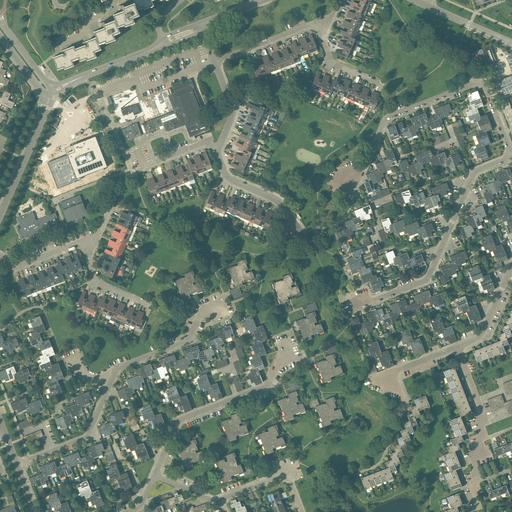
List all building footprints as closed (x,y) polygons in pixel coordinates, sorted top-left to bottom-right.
[(154,0),(133,0),(134,3),(137,10),(143,8),(144,9),(154,6),(152,1),(154,0)] [(374,3),(371,2),(366,0),(358,0),(360,0),(359,0),(360,0),(359,3),(372,8),(374,3)] [(372,8),(359,3),(358,5),(358,4),(353,2),(351,5),(367,11),(370,13),(372,8)] [(139,16),(137,10),(134,3),(124,7),(123,4),(120,5),(121,7),(119,8),(121,12),(113,15),(115,20),(118,27),(124,25),(125,27),(135,23),(133,18),(139,16)] [(365,16),(367,11),(351,5),(350,7),(355,10),(356,9),(357,9),(355,12),(365,16)] [(365,16),(355,12),(354,14),(354,13),(348,11),(347,14),(363,21),(365,22),(367,17),(365,16)] [(353,19),(351,21),(361,25),(363,21),(347,14),(346,17),(351,19),(352,18),(353,19)] [(120,33),(118,27),(115,20),(105,24),(104,22),(101,23),(102,25),(100,26),(102,29),(94,32),(96,38),(98,41),(99,45),(105,42),(106,44),(116,40),(114,35),(120,33)] [(343,23),(359,30),(361,25),(351,21),(350,24),(349,23),(350,23),(344,20),(343,23)] [(348,28),(347,31),(357,35),(359,30),(343,23),(342,26),(347,28),(348,28)] [(343,34),(355,39),(357,35),(347,31),(346,33),(345,33),(346,32),(340,30),(339,33),(343,34)] [(312,42),(309,43),(312,52),(317,50),(311,34),(308,36),(310,41),(311,41),(312,42)] [(348,39),(347,42),(356,46),(358,41),(355,39),(343,34),(341,37),(347,39),(348,39)] [(304,37),(302,38),(308,54),(312,52),(309,43),(306,44),(306,43),(304,37)] [(101,50),(99,45),(98,41),(96,38),(86,42),(86,43),(84,44),(85,45),(75,49),(79,59),(80,62),(86,59),(87,61),(97,57),(95,53),(101,50)] [(302,45),(299,46),(303,56),(308,54),(302,38),(299,39),(301,45),(302,45)] [(304,59),(303,56),(299,46),(297,47),(296,46),(297,46),(295,41),(292,42),(293,46),(298,58),(300,61),(304,59)] [(356,46),(347,42),(345,44),(345,43),(340,41),(338,44),(354,51),(356,52),(358,47),(356,46)] [(344,48),(342,51),(352,55),(354,51),(338,44),(337,46),(342,49),(343,48),(344,48)] [(483,69),(485,68),(498,63),(491,45),(476,51),(483,69)] [(72,61),(79,59),(75,49),(74,46),(64,50),(64,52),(62,52),(63,54),(53,58),(57,70),(64,68),(65,70),(74,66),(72,61)] [(294,53),(291,54),(295,63),(300,62),(300,61),(298,58),(293,46),(291,47),(293,52),(294,52),(294,53)] [(287,48),(284,49),(290,65),(295,63),(291,54),(289,55),(288,54),(289,54),(287,48)] [(284,57),(282,58),(285,67),(290,65),(284,49),(281,50),(283,56),(284,56),(284,57)] [(334,53),(350,60),(352,55),(342,51),(341,54),(341,53),(341,52),(336,50),(334,53)] [(277,52),(274,53),(281,69),(285,67),(282,58),(279,59),(279,58),(280,57),(277,52)] [(275,60),(272,61),(276,71),(281,69),(274,53),(271,54),(274,60),(274,59),(275,60)] [(277,73),(276,71),(272,61),(270,62),(269,61),(270,61),(268,55),(265,57),(271,73),(272,75),(277,73)] [(271,73),(265,57),(262,58),(264,63),(265,63),(265,64),(263,65),(266,74),(271,73)] [(258,59),(255,60),(261,76),(266,74),(263,65),(260,66),(259,65),(260,65),(258,59)] [(253,69),(257,78),(261,76),(255,60),(252,61),(255,67),(255,66),(256,67),(253,69)] [(0,82),(7,86),(10,80),(4,77),(6,71),(1,68),(0,69),(0,82)] [(318,71),(311,87),(316,89),(320,80),(318,78),(318,77),(319,78),(321,72),(318,71)] [(323,81),(320,80),(316,89),(321,91),(328,75),(325,74),(322,79),(323,80),(323,81)] [(325,93),(329,84),(327,83),(327,82),(328,82),(330,77),(328,75),(321,91),(325,93)] [(332,91),(332,92),(337,94),(341,84),(338,83),(339,82),(339,83),(342,77),(338,76),(337,79),(332,91)] [(332,91),(337,79),(334,78),(332,84),(332,85),(329,84),(325,93),(324,95),(329,98),(332,92),(332,91)] [(343,85),(341,84),(337,94),(341,96),(348,80),(345,79),(343,84),(344,84),(343,85)] [(348,80),(341,96),(346,98),(350,88),(348,87),(348,86),(349,87),(351,81),(348,80)] [(210,130),(207,121),(191,81),(173,88),(183,115),(181,115),(185,125),(186,128),(190,138),(192,137),(194,136),(210,130)] [(352,89),(350,88),(346,98),(351,100),(357,84),(354,83),(352,88),(353,89),(352,89)] [(357,84),(351,100),(355,102),(359,92),(357,91),(357,90),(358,91),(360,85),(357,84)] [(362,94),(359,92),(355,102),(360,104),(367,88),(364,87),(361,92),(362,93),(362,94)] [(369,90),(367,88),(360,104),(359,107),(363,109),(364,106),(368,97),(366,95),(367,95),(369,90)] [(0,103),(0,104),(9,108),(12,109),(15,103),(8,100),(11,94),(5,91),(1,100),(0,99),(0,103)] [(368,97),(364,106),(369,108),(376,92),(373,91),(371,97),(372,97),(371,98),(368,97)] [(468,98),(470,102),(482,98),(481,95),(479,96),(477,91),(470,94),(471,97),(468,98)] [(376,92),(369,108),(374,110),(378,101),(375,99),(376,99),(378,94),(376,92)] [(482,100),(482,98),(470,102),(471,107),(476,105),(477,108),(483,106),(481,101),(482,100)] [(137,104),(120,109),(122,117),(117,118),(119,123),(131,120),(129,113),(132,112),(133,115),(140,113),(137,104)] [(443,104),(440,105),(445,117),(450,115),(448,112),(451,111),(448,104),(443,106),(443,104)] [(253,105),(252,108),(268,115),(270,116),(273,111),(260,106),(259,109),(258,108),(258,107),(253,105)] [(441,119),(445,117),(440,105),(438,106),(439,107),(433,109),(435,114),(439,113),(441,119)] [(466,112),(468,117),(480,112),(479,109),(477,110),(477,108),(476,105),(471,107),(468,108),(469,111),(466,112)] [(266,120),(268,115),(252,108),(251,111),(256,113),(256,112),(257,113),(256,115),(266,120)] [(481,114),(480,112),(468,117),(469,121),(473,120),(474,123),(477,122),(481,120),(480,117),(479,115),(481,114)] [(419,113),(417,114),(422,126),(426,125),(424,119),(427,117),(425,113),(420,115),(419,113)] [(436,116),(432,117),(436,128),(440,126),(439,123),(442,122),(441,119),(439,113),(435,114),(436,116)] [(264,124),(266,120),(256,115),(255,118),(254,117),(249,114),(248,117),(264,124)] [(417,128),(422,126),(417,114),(415,115),(415,117),(410,119),(412,123),(415,122),(417,128)] [(477,122),(479,126),(491,121),(490,119),(488,119),(486,114),(480,117),(481,120),(477,122)] [(176,117),(172,119),(176,129),(180,127),(176,117)] [(261,129),(264,124),(248,117),(247,120),(252,122),(253,122),(252,125),(261,129)] [(431,130),(436,128),(432,117),(427,119),(427,117),(424,119),(426,125),(427,128),(430,127),(431,130)] [(172,119),(167,121),(171,131),(176,129),(172,119)] [(157,120),(143,125),(147,135),(161,130),(160,127),(157,120)] [(166,132),(171,131),(167,121),(162,123),(164,125),(166,132)] [(492,124),(491,121),(479,126),(480,130),(485,128),(486,132),(492,129),(490,124),(492,124)] [(396,123),(393,124),(398,136),(402,134),(400,128),(403,127),(402,122),(396,124),(396,123)] [(412,125),(408,127),(412,137),(417,136),(416,132),(419,131),(417,128),(415,122),(412,123),(412,125)] [(138,137),(136,135),(140,133),(136,123),(133,125),(127,127),(127,128),(121,130),(126,142),(129,140),(130,142),(132,140),(132,139),(138,137)] [(245,124),(244,127),(259,133),(260,134),(261,133),(262,130),(262,129),(261,129),(252,125),(251,127),(250,127),(250,126),(245,124)] [(398,136),(393,124),(391,124),(392,126),(386,128),(391,141),(399,138),(398,136)] [(257,138),(259,133),(244,127),(243,129),(248,132),(248,131),(249,131),(248,134),(257,138)] [(408,139),(412,137),(408,127),(404,128),(403,127),(400,128),(402,134),(403,137),(407,136),(408,139)] [(475,135),(477,140),(489,135),(488,133),(487,133),(486,132),(485,128),(480,130),(477,131),(478,134),(475,135)] [(241,133),(240,136),(255,143),(257,138),(248,134),(247,137),(246,136),(246,135),(241,133)] [(490,138),(489,135),(477,140),(478,144),(483,143),(484,146),(490,143),(488,138),(490,138)] [(259,144),(255,143),(240,136),(238,139),(244,141),(244,140),(245,141),(244,144),(257,149),(259,144)] [(76,154),(49,164),(59,190),(79,183),(78,180),(108,169),(97,138),(82,144),(73,147),(76,154)] [(235,146),(239,147),(255,154),(257,149),(244,144),(243,146),(242,145),(237,142),(235,146)] [(473,150),(475,154),(487,150),(486,147),(485,148),(484,146),(483,143),(478,144),(475,145),(477,149),(473,150)] [(244,152),(243,155),(253,159),(255,154),(239,147),(238,150),(243,152),(244,152)] [(384,153),(387,160),(390,158),(393,166),(397,164),(396,161),(391,149),(389,150),(389,151),(384,153)] [(426,164),(431,162),(429,158),(432,156),(430,150),(425,152),(424,151),(422,151),(426,164)] [(488,152),(487,150),(475,154),(477,159),(480,158),(481,161),(489,158),(487,153),(488,152)] [(422,165),(426,164),(422,151),(419,152),(420,154),(415,156),(417,162),(421,161),(422,165)] [(206,159),(203,160),(207,170),(212,168),(206,152),(203,153),(205,159),(206,159)] [(440,165),(445,164),(443,159),(446,158),(444,152),(439,154),(438,152),(436,153),(440,165)] [(436,167),(440,165),(436,153),(433,154),(434,156),(432,156),(429,158),(431,162),(432,165),(435,164),(436,167)] [(452,154),(450,155),(455,167),(459,165),(458,162),(461,161),(458,153),(453,156),(452,154)] [(250,164),(253,159),(243,155),(242,157),(241,157),(241,156),(236,154),(235,157),(250,164)] [(202,172),(207,170),(203,160),(201,161),(200,161),(201,160),(199,155),(196,156),(202,172)] [(450,169),(455,167),(450,155),(448,156),(448,157),(446,158),(443,159),(445,164),(446,167),(449,166),(450,169)] [(197,174),(202,172),(196,156),(193,157),(196,163),(196,162),(197,163),(194,164),(197,174)] [(248,168),(250,164),(235,157),(234,159),(239,162),(239,161),(240,161),(239,164),(248,168)] [(384,159),(382,160),(386,172),(391,170),(390,167),(393,166),(390,158),(387,160),(385,160),(384,159)] [(193,176),(197,174),(194,164),(191,165),(191,164),(192,164),(189,159),(186,160),(188,164),(193,176)] [(403,173),(407,171),(405,167),(409,165),(406,159),(401,161),(400,160),(398,161),(403,173)] [(382,174),(386,172),(382,160),(379,161),(380,162),(375,164),(377,171),(381,169),(382,174)] [(415,161),(412,162),(417,174),(421,173),(420,170),(423,168),(422,165),(421,161),(417,162),(415,163),(415,161)] [(413,176),(417,174),(412,162),(410,163),(411,165),(409,165),(405,167),(407,171),(408,174),(411,173),(413,176)] [(246,173),(248,168),(239,164),(238,167),(237,166),(237,165),(232,163),(231,166),(246,173)] [(193,176),(188,164),(185,165),(187,170),(188,170),(188,171),(186,172),(189,181),(194,179),(193,176)] [(178,167),(185,183),(186,186),(190,184),(189,181),(186,172),(183,173),(183,172),(183,171),(181,166),(178,167)] [(180,185),(185,183),(178,167),(176,168),(178,174),(178,173),(179,174),(176,176),(180,185)] [(504,169),(502,169),(507,182),(511,180),(509,176),(511,174),(511,172),(510,168),(505,170),(504,169)] [(375,170),(372,171),(377,183),(382,181),(381,178),(384,177),(382,174),(381,169),(377,171),(375,171),(375,170)] [(507,182),(502,169),(500,170),(500,172),(495,174),(498,180),(501,179),(503,184),(507,182)] [(175,187),(180,185),(176,176),(173,177),(173,176),(174,175),(172,170),(169,171),(175,187)] [(170,189),(175,187),(169,171),(166,172),(168,177),(169,177),(169,178),(167,179),(170,189)] [(373,184),(377,183),(372,171),(370,172),(371,173),(366,175),(368,182),(371,180),(373,184)] [(165,190),(170,189),(167,179),(164,180),(163,179),(164,179),(162,173),(159,174),(165,190)] [(161,192),(165,190),(159,174),(156,176),(158,181),(159,181),(160,182),(157,183),(161,192)] [(156,194),(161,192),(157,183),(154,184),(154,183),(155,183),(153,177),(150,178),(156,194)] [(151,196),(156,194),(150,178),(147,179),(149,185),(150,185),(150,186),(147,187),(151,196)] [(495,179),(493,180),(497,193),(502,191),(501,188),(504,187),(503,184),(501,179),(498,180),(496,181),(495,179)] [(374,188),(373,184),(371,180),(368,182),(366,182),(366,181),(363,182),(368,194),(372,192),(371,189),(374,188)] [(497,193),(493,180),(490,181),(491,183),(486,185),(488,191),(492,190),(493,194),(497,193)] [(440,183),(438,184),(443,196),(448,194),(446,191),(449,190),(446,182),(441,185),(440,183)] [(439,198),(443,196),(438,184),(436,185),(436,186),(431,188),(434,195),(437,193),(439,198)] [(205,206),(210,208),(214,199),(211,198),(212,197),(213,197),(215,192),(210,190),(205,199),(208,200),(205,206)] [(403,191),(401,192),(405,204),(410,202),(408,198),(411,196),(409,190),(403,192),(403,191)] [(494,198),(493,194),(492,190),(488,191),(486,192),(486,190),(483,191),(486,198),(481,199),(483,204),(488,203),(488,204),(493,202),(491,199),(494,198)] [(401,205),(405,204),(401,192),(398,192),(399,194),(394,196),(396,203),(400,202),(401,205)] [(417,192),(415,193),(419,205),(424,204),(422,199),(425,198),(423,192),(417,194),(417,192)] [(415,207),(419,205),(415,193),(412,194),(413,196),(411,196),(408,198),(410,202),(411,205),(414,204),(415,207)] [(431,194),(429,195),(434,207),(438,205),(437,202),(440,201),(439,198),(437,193),(434,195),(432,195),(431,194)] [(210,208),(214,210),(221,195),(219,194),(216,199),(217,199),(217,200),(214,199),(210,208)] [(80,195),(75,197),(60,203),(62,210),(67,222),(68,226),(83,220),(81,217),(86,215),(87,215),(83,202),(83,203),(80,195)] [(224,196),(221,195),(214,210),(219,212),(223,203),(221,202),(221,201),(222,201),(224,196)] [(232,195),(231,199),(225,211),(230,213),(234,204),(232,203),(232,202),(233,202),(235,197),(232,195)] [(429,209),(434,207),(429,195),(427,196),(427,197),(425,198),(422,199),(424,204),(425,207),(428,206),(429,209)] [(224,214),(225,211),(231,199),(228,198),(225,203),(226,203),(226,204),(223,203),(219,212),(224,214)] [(230,213),(235,215),(242,199),(239,198),(237,204),(238,204),(237,205),(234,204),(230,213)] [(245,201),(242,199),(235,215),(240,217),(244,208),(241,207),(241,206),(242,206),(245,201)] [(240,217),(244,219),(251,204),(248,202),(246,208),(247,208),(246,209),(244,208),(240,217)] [(475,208),(477,214),(481,213),(483,217),(487,215),(486,212),(484,208),(482,203),(480,204),(480,205),(478,206),(478,207),(475,208)] [(254,205),(251,204),(244,219),(249,221),(253,212),(250,211),(251,210),(254,205)] [(497,216),(509,211),(508,209),(507,209),(505,204),(504,204),(502,205),(497,207),(499,210),(495,211),(497,216)] [(363,206),(361,207),(366,219),(370,217),(369,214),(372,213),(369,205),(364,207),(363,206)] [(253,212),(249,221),(253,223),(260,208),(257,206),(255,212),(256,212),(255,213),(253,212)] [(360,216),(361,220),(366,219),(361,207),(358,208),(359,209),(354,211),(356,218),(360,216)] [(263,209),(260,208),(253,223),(258,225),(262,216),(260,215),(260,214),(261,214),(263,209)] [(122,212),(121,214),(137,221),(139,216),(138,216),(139,213),(131,210),(130,213),(129,212),(128,215),(127,215),(127,214),(122,212)] [(258,225),(263,228),(270,212),(267,211),(265,216),(265,217),(262,216),(258,225)] [(503,222),(506,221),(511,219),(509,216),(509,214),(510,213),(509,211),(497,216),(499,220),(502,219),(503,222)] [(33,212),(17,218),(22,228),(19,229),(23,239),(57,225),(53,214),(36,220),(33,212)] [(270,212),(263,228),(268,230),(272,221),(269,219),(270,218),(270,219),(273,213),(270,212)] [(475,214),(473,214),(477,226),(482,225),(481,222),(484,220),(483,217),(481,213),(477,214),(476,215),(475,214)] [(125,222),(134,226),(137,221),(121,214),(120,217),(125,220),(125,219),(126,219),(125,222)] [(472,224),(473,228),(477,226),(473,214),(470,215),(471,217),(466,219),(468,225),(472,224)] [(354,217),(352,218),(356,230),(361,228),(360,225),(363,224),(361,220),(360,216),(356,218),(354,218),(354,217)] [(352,231),(356,230),(352,218),(349,219),(350,220),(344,222),(347,228),(351,227),(352,231)] [(382,218),(380,219),(384,230),(385,232),(389,231),(387,225),(391,224),(388,218),(383,220),(382,218)] [(397,220),(394,221),(399,233),(403,232),(401,227),(405,226),(402,220),(397,222),(397,220)] [(118,221),(117,224),(132,231),(134,226),(125,222),(124,225),(123,224),(118,221)] [(394,235),(399,233),(394,221),(392,222),(393,223),(391,224),(387,225),(389,231),(390,233),(393,232),(394,235)] [(411,222),(409,223),(413,235),(418,233),(416,229),(419,228),(417,221),(411,223),(411,222)] [(409,237),(413,235),(409,223),(406,224),(407,225),(405,226),(401,227),(403,232),(404,235),(408,234),(409,237)] [(425,224),(423,225),(427,237),(432,235),(431,232),(434,231),(431,223),(426,225),(425,224)] [(121,229),(121,228),(122,229),(121,231),(133,237),(135,232),(132,231),(117,224),(115,227),(121,229)] [(475,231),(473,228),(472,224),(468,225),(466,226),(466,225),(464,225),(468,237),(473,236),(471,233),(475,231)] [(423,238),(427,237),(423,225),(420,226),(421,227),(419,228),(416,229),(418,233),(419,237),(422,235),(423,238)] [(464,239),(468,237),(464,225),(461,226),(462,228),(456,230),(460,240),(463,238),(464,239)] [(344,228),(342,229),(347,241),(351,239),(350,236),(353,235),(352,231),(351,227),(347,228),(345,229),(344,228)] [(342,242),(347,241),(342,229),(340,229),(340,231),(335,233),(338,241),(341,239),(342,242)] [(113,233),(128,240),(131,241),(133,237),(121,231),(119,235),(119,234),(113,231),(113,233)] [(117,241),(126,245),(128,240),(113,233),(111,236),(117,238),(118,238),(117,241)] [(482,242),(484,246),(496,241),(495,239),(494,240),(491,235),(484,238),(485,241),(482,242)] [(110,240),(108,242),(124,249),(126,245),(117,241),(115,243),(115,242),(110,240)] [(497,244),(496,241),(484,246),(485,251),(488,249),(490,253),(493,251),(497,249),(496,246),(495,244),(497,244)] [(114,247),(112,250),(122,254),(124,249),(108,242),(107,245),(113,248),(113,247),(114,247)] [(493,251),(494,255),(507,251),(506,248),(504,249),(502,244),(496,246),(497,249),(493,251)] [(108,254),(120,259),(122,254),(112,250),(111,252),(111,251),(106,249),(104,252),(108,254)] [(352,255),(352,257),(354,260),(358,259),(361,257),(360,254),(363,253),(361,249),(349,253),(350,256),(352,255)] [(387,251),(385,252),(389,264),(393,263),(392,258),(395,257),(392,251),(387,253),(387,251)] [(459,251),(457,252),(461,264),(466,263),(464,259),(467,258),(465,251),(459,253),(459,251)] [(496,267),(502,265),(501,262),(508,259),(506,254),(507,253),(507,251),(494,255),(496,260),(499,259),(501,262),(495,264),(496,267)] [(385,266),(389,264),(385,252),(382,253),(383,255),(377,257),(380,264),(384,263),(385,266)] [(455,262),(457,266),(461,264),(457,252),(454,253),(455,255),(449,257),(452,263),(455,262)] [(401,253),(399,254),(403,266),(407,264),(406,260),(409,259),(407,253),(401,255),(401,253)] [(77,261),(74,262),(78,272),(83,270),(77,254),(74,255),(76,261),(77,260),(77,261)] [(124,261),(120,259),(108,254),(107,257),(112,259),(112,258),(113,259),(112,261),(121,265),(124,261)] [(399,268),(403,266),(399,254),(396,255),(397,256),(395,257),(392,258),(393,263),(394,266),(398,265),(399,268)] [(415,255),(413,256),(417,268),(422,266),(421,263),(424,262),(421,254),(416,256),(415,255)] [(413,269),(417,268),(413,256),(410,257),(411,258),(409,259),(406,260),(407,264),(409,268),(412,266),(413,269)] [(70,257),(67,258),(73,274),(78,272),(74,262),(72,263),(71,262),(72,262),(70,257)] [(360,263),(358,259),(354,260),(352,257),(346,259),(348,265),(347,265),(348,268),(360,263)] [(67,265),(65,266),(70,279),(75,277),(73,274),(67,258),(64,259),(66,264),(67,264),(67,265)] [(245,271),(248,270),(244,259),(237,262),(238,266),(236,266),(235,266),(228,269),(234,284),(236,289),(230,291),(234,299),(242,295),(239,287),(243,286),(241,280),(243,279),(244,282),(254,278),(252,271),(249,272),(246,273),(245,271)] [(62,267),(62,266),(63,266),(60,260),(57,261),(59,265),(65,281),(70,279),(65,266),(62,267)] [(109,265),(119,270),(123,272),(125,267),(121,265),(112,261),(111,264),(110,263),(105,260),(104,263),(109,265)] [(449,262),(447,263),(452,275),(456,273),(455,270),(458,269),(457,266),(455,262),(452,263),(450,264),(449,262)] [(119,270),(109,265),(104,263),(102,266),(108,268),(109,268),(108,271),(117,275),(119,270)] [(362,267),(360,263),(348,268),(349,270),(350,269),(352,274),(358,272),(357,268),(362,267)] [(446,273),(447,277),(452,275),(447,263),(445,264),(445,266),(440,268),(442,274),(446,273)] [(60,283),(65,281),(59,265),(56,266),(58,272),(59,271),(59,272),(56,273),(60,283)] [(469,272),(470,277),(482,272),(481,270),(480,271),(478,265),(470,268),(472,271),(469,272)] [(358,274),(359,277),(371,272),(369,268),(366,269),(365,266),(362,267),(357,268),(358,272),(359,274),(358,274)] [(49,269),(51,274),(55,285),(60,283),(56,273),(54,274),(54,273),(52,268),(49,269)] [(55,285),(51,274),(49,269),(47,270),(49,275),(50,276),(47,277),(51,287),(55,285)] [(100,273),(105,275),(115,280),(117,275),(108,271),(107,273),(106,273),(106,272),(101,269),(100,273)] [(43,271),(40,272),(46,288),(51,287),(47,277),(44,278),(44,277),(45,277),(43,271)] [(191,271),(189,272),(184,274),(185,277),(183,278),(175,280),(183,300),(178,302),(181,310),(190,307),(187,299),(190,298),(188,292),(190,291),(192,294),(202,290),(199,283),(193,285),(192,283),(195,282),(191,271)] [(485,271),(482,272),(470,277),(472,281),(475,280),(476,283),(480,282),(484,280),(482,277),(482,275),(486,274),(485,271)] [(39,279),(40,279),(37,280),(41,290),(46,288),(40,272),(37,274),(39,279)] [(368,278),(372,276),(371,272),(359,277),(360,279),(361,278),(363,284),(369,281),(368,278)] [(449,280),(447,277),(446,273),(442,274),(441,275),(440,273),(438,274),(442,286),(447,284),(446,281),(449,280)] [(289,294),(290,297),(300,293),(297,286),(291,288),(291,285),(294,284),(290,274),(282,277),(283,280),(281,281),(281,280),(273,283),(281,303),(276,305),(279,313),(288,310),(285,302),(289,301),(286,295),(288,294),(289,294)] [(480,282),(481,286),(493,281),(492,279),(491,280),(489,274),(482,277),(484,280),(480,282)] [(33,275),(30,276),(36,292),(41,290),(37,280),(35,281),(35,280),(33,275)] [(369,284),(370,286),(382,281),(380,277),(377,278),(376,275),(372,276),(368,278),(369,281),(370,283),(369,284)] [(29,283),(30,282),(30,283),(28,284),(32,294),(36,292),(30,276),(27,277),(29,283)] [(24,279),(21,280),(27,296),(32,294),(28,284),(25,285),(25,284),(26,284),(24,279)] [(20,286),(21,286),(21,287),(18,288),(22,298),(27,296),(21,280),(18,281),(20,286)] [(383,286),(382,281),(370,286),(370,288),(372,288),(374,293),(381,290),(380,287),(383,286)] [(487,292),(481,295),(482,298),(489,295),(487,292),(495,290),(493,284),(494,284),(493,281),(481,286),(483,291),(486,289),(487,292)] [(425,304),(429,302),(428,298),(431,296),(428,290),(423,292),(422,291),(420,291),(425,304)] [(86,292),(83,291),(76,306),(81,308),(85,299),(83,298),(83,297),(84,297),(86,292)] [(421,305),(425,304),(420,291),(418,292),(418,294),(413,296),(416,302),(419,301),(421,305)] [(439,305),(443,304),(444,306),(448,305),(443,292),(437,294),(437,292),(435,293),(439,305)] [(428,298),(429,302),(430,305),(433,304),(435,307),(439,305),(435,293),(432,294),(433,296),(431,296),(428,298)] [(85,299),(81,308),(86,310),(90,300),(93,295),(90,294),(88,299),(88,300),(85,299)] [(93,295),(90,300),(86,310),(91,313),(95,303),(92,302),(93,301),(96,296),(93,295)] [(97,311),(102,313),(106,303),(103,302),(104,302),(105,302),(107,296),(104,295),(102,299),(97,311)] [(467,301),(464,295),(457,298),(458,302),(455,303),(457,307),(469,303),(468,300),(467,301)] [(95,303),(91,313),(95,315),(97,311),(102,299),(99,298),(97,303),(98,303),(97,304),(95,303)] [(109,305),(106,303),(102,313),(106,315),(113,299),(111,298),(108,304),(109,304),(109,305)] [(106,315),(111,317),(115,307),(113,306),(113,305),(114,306),(116,301),(113,299),(106,315)] [(399,300),(397,301),(401,313),(406,311),(404,307),(407,306),(405,299),(399,301),(399,300)] [(411,302),(416,314),(420,313),(419,310),(422,308),(421,305),(419,301),(416,302),(414,303),(413,300),(410,301),(411,302)] [(397,314),(401,313),(397,301),(394,302),(395,303),(390,305),(392,311),(395,310),(397,314)] [(409,305),(407,306),(404,307),(406,311),(407,314),(410,313),(411,316),(416,314),(411,302),(410,301),(408,302),(409,305)] [(115,307),(111,317),(109,321),(114,323),(123,303),(120,302),(118,307),(118,308),(118,309),(115,307)] [(297,321),(304,341),(312,338),(311,335),(313,334),(313,335),(323,331),(320,323),(315,326),(314,323),(317,322),(313,312),(318,310),(315,302),(306,306),(309,313),(305,315),(307,320),(306,321),(305,321),(304,318),(297,321)] [(119,325),(121,321),(125,312),(122,310),(123,310),(126,305),(123,303),(114,323),(119,325)] [(463,314),(466,312),(470,310),(469,307),(468,306),(470,305),(469,303),(457,307),(459,312),(462,311),(463,314)] [(466,312),(468,317),(480,312),(479,309),(477,310),(475,305),(469,307),(470,310),(466,312)] [(125,323),(132,307),(129,306),(127,312),(128,312),(127,313),(125,312),(121,321),(125,323)] [(125,323),(130,325),(134,316),(131,314),(132,314),(133,314),(135,309),(132,307),(125,323)] [(375,309),(373,310),(378,322),(382,320),(380,316),(384,315),(381,308),(376,310),(375,309)] [(135,327),(141,312),(139,310),(136,316),(137,316),(137,317),(134,316),(130,325),(135,327)] [(374,324),(378,322),(373,310),(371,311),(371,312),(366,314),(368,321),(372,319),(374,324)] [(390,311),(388,311),(392,323),(396,322),(395,319),(398,318),(397,314),(395,310),(392,311),(390,312),(390,311)] [(380,316),(382,320),(385,327),(392,324),(392,323),(388,311),(385,312),(386,314),(384,315),(380,316)] [(139,329),(140,329),(142,330),(147,321),(141,319),(141,318),(142,318),(144,313),(141,312),(135,327),(139,329)] [(474,323),(481,320),(479,315),(481,314),(480,312),(468,317),(469,321),(470,324),(474,323)] [(242,323),(244,327),(256,322),(255,320),(254,320),(252,315),(244,318),(245,321),(242,323)] [(29,320),(32,327),(44,323),(43,320),(42,321),(40,316),(35,318),(35,317),(32,318),(32,319),(29,320)] [(431,323),(432,328),(444,323),(443,321),(442,322),(440,316),(429,320),(431,323)] [(354,331),(358,329),(357,325),(360,324),(358,317),(352,319),(352,318),(349,319),(354,331)] [(366,320),(364,321),(368,333),(373,331),(372,328),(375,327),(374,324),(372,319),(368,321),(366,321),(366,320)] [(364,334),(368,333),(364,321),(361,322),(362,323),(360,324),(357,325),(358,329),(360,332),(363,331),(364,334)] [(257,325),(256,322),(244,327),(245,332),(248,330),(250,333),(253,332),(257,330),(256,327),(255,325),(257,325)] [(32,327),(34,332),(38,330),(40,333),(46,331),(44,326),(45,325),(44,323),(32,327)] [(438,334),(442,333),(446,331),(445,328),(444,326),(445,326),(444,323),(432,328),(434,333),(437,331),(438,334)] [(511,336),(511,334),(510,331),(508,325),(505,326),(504,324),(501,325),(504,333),(505,333),(507,338),(511,336)] [(224,326),(222,327),(227,339),(231,337),(232,339),(235,338),(230,325),(225,327),(224,326)] [(253,332),(254,336),(267,332),(266,329),(264,330),(262,325),(256,327),(257,330),(253,332)] [(442,333),(443,337),(456,332),(455,330),(453,331),(451,326),(445,328),(446,331),(442,333)] [(223,341),(227,339),(222,327),(220,328),(220,329),(215,331),(217,337),(221,336),(223,341)] [(399,336),(401,340),(413,336),(412,333),(411,334),(408,328),(401,331),(402,334),(399,336)] [(29,337),(30,342),(43,337),(42,334),(40,335),(40,333),(38,330),(34,332),(31,333),(32,336),(29,337)] [(268,334),(267,332),(254,336),(256,341),(261,339),(262,342),(268,340),(266,335),(268,334)] [(456,335),(456,332),(443,337),(445,342),(448,341),(449,344),(457,341),(455,335),(456,335)] [(509,344),(507,338),(505,333),(504,333),(501,334),(500,332),(498,333),(501,340),(503,346),(504,346),(509,344)] [(215,336),(213,337),(218,350),(222,348),(221,345),(224,344),(223,341),(221,336),(217,337),(216,338),(215,336)] [(413,336),(401,340),(403,345),(406,343),(407,347),(410,345),(414,343),(413,340),(412,338),(414,338),(413,336)] [(10,337),(8,338),(12,350),(17,348),(16,345),(19,344),(16,337),(10,339),(10,337)] [(43,339),(43,337),(30,342),(32,346),(35,345),(36,348),(40,347),(44,345),(43,341),(42,340),(43,339)] [(218,350),(213,337),(210,338),(211,340),(205,342),(208,348),(212,347),(214,351),(218,350)] [(8,352),(12,350),(8,338),(5,339),(6,341),(4,341),(1,343),(2,347),(3,350),(7,349),(8,352)] [(410,345),(412,350),(424,345),(423,343),(421,343),(419,338),(413,340),(414,343),(410,345)] [(40,347),(41,351),(53,346),(52,344),(51,344),(49,339),(43,341),(44,345),(40,347)] [(251,346),(253,351),(265,346),(264,343),(263,344),(262,342),(261,339),(256,341),(253,342),(254,345),(251,346)] [(506,351),(504,346),(503,346),(501,340),(498,342),(497,340),(495,341),(495,343),(500,354),(506,351)] [(368,348),(369,352),(381,348),(380,345),(379,346),(377,341),(369,344),(371,347),(368,348)] [(489,343),(490,345),(494,356),(500,354),(495,343),(492,344),(492,342),(489,343)] [(325,363),(324,360),(318,362),(316,363),(322,378),(324,383),(331,380),(330,377),(332,376),(333,377),(343,373),(340,365),(334,368),(333,365),(336,364),(332,354),(337,352),(334,344),(326,347),(329,355),(325,357),(327,363),(325,363)] [(484,345),(484,347),(489,358),(494,356),(490,345),(487,346),(486,344),(484,345)] [(194,359),(198,357),(197,353),(200,352),(197,345),(192,347),(191,346),(189,347),(194,359)] [(424,345),(412,350),(413,354),(417,353),(418,356),(425,353),(423,348),(425,347),(424,345)] [(54,348),(53,346),(41,351),(43,355),(47,353),(48,357),(55,354),(53,349),(54,348)] [(253,351),(254,355),(259,353),(260,356),(266,354),(264,348),(266,348),(265,346),(253,351)] [(478,347),(479,349),(483,360),(489,358),(484,347),(481,348),(480,346),(478,347)] [(194,359),(189,347),(187,347),(187,349),(182,351),(184,357),(188,356),(190,360),(194,359)] [(206,348),(203,348),(208,361),(213,359),(212,356),(215,355),(214,351),(212,347),(208,348),(206,349),(206,348)] [(202,351),(200,352),(197,353),(198,357),(199,360),(202,359),(204,362),(208,361),(203,348),(201,349),(202,351)] [(382,350),(381,348),(369,352),(371,357),(374,356),(375,359),(379,357),(383,356),(382,353),(381,351),(382,350)] [(475,348),(472,349),(478,362),(483,360),(479,349),(476,350),(475,348)] [(379,357),(380,362),(392,357),(391,355),(390,355),(388,350),(382,353),(383,356),(379,357)] [(38,361),(39,365),(52,360),(51,358),(49,358),(48,357),(47,353),(43,355),(40,356),(41,359),(38,361)] [(259,353),(254,355),(251,356),(252,359),(249,360),(251,365),(263,360),(262,358),(261,358),(260,356),(259,353)] [(168,355),(166,356),(170,368),(175,366),(173,362),(176,360),(174,354),(169,356),(168,355)] [(170,368),(166,356),(163,357),(164,358),(158,360),(161,367),(164,365),(166,370),(170,368)] [(182,356),(180,357),(185,370),(189,368),(188,365),(191,364),(190,360),(188,356),(184,357),(183,358),(182,356)] [(180,371),(185,370),(180,357),(177,358),(178,360),(176,360),(173,362),(175,366),(176,370),(179,368),(180,371)] [(393,359),(392,357),(380,362),(382,366),(385,365),(386,368),(394,365),(392,360),(393,359)] [(53,363),(52,360),(39,365),(41,369),(44,368),(45,372),(49,370),(53,369),(52,365),(51,363),(53,363)] [(251,365),(253,369),(257,368),(258,371),(265,368),(262,363),(264,362),(263,360),(251,365)] [(49,370),(50,374),(62,370),(61,367),(60,368),(58,363),(52,365),(53,369),(49,370)] [(144,364),(142,365),(145,372),(147,377),(151,376),(149,371),(153,370),(150,363),(145,365),(144,364)] [(147,377),(145,372),(142,365),(140,366),(140,367),(135,369),(138,375),(141,374),(143,379),(147,377)] [(167,373),(166,370),(164,365),(161,367),(159,367),(159,366),(156,367),(161,379),(165,377),(164,374),(167,373)] [(5,367),(10,380),(14,378),(15,378),(13,374),(16,373),(16,372),(13,366),(8,368),(8,367),(5,367)] [(6,381),(10,380),(5,367),(3,368),(4,370),(0,371),(0,376),(1,379),(4,378),(6,381)] [(154,369),(153,370),(149,371),(151,376),(152,379),(155,378),(156,381),(161,379),(156,367),(154,368),(154,369)] [(456,371),(455,367),(444,372),(446,377),(457,373),(459,372),(458,370),(456,371)] [(22,369),(20,369),(24,381),(31,379),(32,381),(34,380),(32,375),(31,375),(28,368),(22,370),(22,369)] [(248,375),(249,379),(261,375),(260,372),(259,373),(258,371),(257,368),(253,369),(250,370),(251,374),(248,375)] [(16,372),(16,373),(13,374),(15,378),(14,378),(16,381),(19,380),(20,383),(24,381),(20,369),(17,370),(18,372),(16,372)] [(62,370),(50,374),(52,379),(56,377),(58,381),(64,378),(62,372),(63,372),(62,370)] [(198,385),(210,380),(210,378),(208,379),(206,373),(199,376),(200,379),(197,380),(198,385)] [(459,376),(457,373),(446,377),(448,383),(459,379),(461,378),(460,375),(459,376)] [(135,375),(133,376),(138,388),(142,386),(141,383),(144,382),(143,379),(141,374),(138,375),(136,376),(135,375)] [(254,382),(255,385),(263,383),(261,377),(262,377),(261,375),(249,379),(251,384),(254,382)] [(133,390),(138,388),(133,376),(131,376),(131,378),(126,380),(128,386),(132,385),(133,390)] [(47,384),(49,389),(61,384),(60,382),(58,382),(58,381),(56,377),(52,379),(49,380),(50,383),(47,384)] [(461,382),(459,379),(448,383),(450,388),(462,384),(464,383),(463,381),(461,382)] [(204,391),(208,390),(212,388),(211,385),(210,383),(211,383),(210,380),(198,385),(200,390),(203,388),(204,391)] [(288,385),(290,390),(291,392),(287,394),(289,400),(287,401),(286,397),(278,400),(286,421),(294,418),(292,415),(295,414),(305,410),(302,403),(296,405),(295,403),(299,402),(294,391),(300,389),(296,381),(288,385)] [(208,390),(209,394),(221,390),(220,387),(219,388),(217,383),(211,385),(212,388),(208,390)] [(53,392),(54,395),(62,392),(60,387),(62,387),(61,384),(49,389),(50,393),(53,392)] [(463,387),(462,384),(450,388),(452,394),(464,390),(466,389),(465,387),(463,387)] [(126,386),(123,387),(128,399),(133,397),(132,394),(135,393),(133,390),(132,385),(128,386),(127,387),(126,386)] [(166,392),(168,397),(180,392),(179,390),(177,391),(175,386),(168,388),(169,391),(166,392)] [(122,389),(117,391),(119,399),(122,397),(124,401),(128,399),(123,387),(121,387),(122,389)] [(214,398),(215,401),(223,398),(221,393),(222,392),(221,390),(209,394),(211,399),(214,398)] [(465,393),(464,390),(452,394),(455,400),(466,395),(468,395),(467,392),(465,393)] [(81,393),(85,404),(85,405),(90,403),(88,400),(92,399),(89,392),(84,393),(83,392),(81,393)] [(173,403),(177,402),(181,400),(180,397),(179,395),(181,395),(180,392),(168,397),(169,401),(172,400),(173,403)] [(85,405),(85,404),(81,393),(78,394),(79,395),(74,397),(76,404),(79,402),(81,407),(85,405)] [(419,395),(419,397),(424,409),(430,406),(425,395),(422,396),(421,394),(419,395)] [(177,402),(179,407),(191,402),(190,400),(188,400),(186,395),(180,397),(181,400),(177,402)] [(467,399),(466,395),(455,400),(457,405),(468,401),(470,400),(469,398),(467,399)] [(320,405),(318,402),(316,397),(308,401),(311,409),(316,407),(324,427),(331,424),(330,421),(332,420),(343,416),(340,409),(334,411),(333,409),(336,408),(332,397),(324,400),(327,406),(325,407),(323,404),(320,405)] [(418,411),(424,409),(419,397),(416,399),(415,397),(413,398),(416,405),(418,411)] [(22,411),(26,409),(27,409),(25,405),(28,404),(26,398),(20,400),(20,398),(17,399),(22,411)] [(22,411),(17,399),(15,400),(16,401),(11,403),(13,411),(17,410),(18,413),(22,411)] [(34,400),(32,401),(36,413),(41,411),(40,408),(45,406),(42,399),(40,400),(40,399),(34,401),(34,400)] [(27,409),(26,409),(28,413),(31,411),(32,415),(36,413),(32,401),(29,402),(30,403),(28,404),(25,405),(27,409)] [(469,404),(468,401),(457,405),(459,411),(470,407),(472,406),(471,403),(469,404)] [(74,403),(71,404),(72,404),(76,416),(81,414),(79,411),(82,410),(81,407),(79,402),(76,404),(75,404),(74,403)] [(185,413),(192,410),(190,405),(192,404),(191,402),(179,407),(180,411),(183,410),(185,413)] [(231,406),(232,410),(234,414),(230,415),(232,421),(230,422),(229,419),(221,422),(229,442),(236,439),(235,436),(237,435),(238,435),(248,431),(245,424),(239,426),(239,424),(242,423),(239,417),(238,413),(243,411),(240,403),(231,406)] [(76,416),(72,404),(71,404),(69,405),(70,406),(64,408),(67,415),(70,413),(72,418),(76,416)] [(152,409),(150,404),(142,407),(143,410),(140,411),(142,416),(154,411),(153,409),(152,409)] [(421,416),(418,411),(416,405),(413,406),(412,404),(410,405),(413,413),(415,419),(421,416)] [(461,417),(464,415),(474,411),(474,409),(471,410),(470,407),(459,411),(461,416),(461,417)] [(127,414),(124,416),(122,410),(117,412),(117,411),(114,412),(119,424),(123,422),(122,419),(125,418),(126,422),(129,420),(127,414)] [(148,422),(151,421),(156,419),(154,416),(154,414),(155,413),(154,411),(142,416),(144,420),(147,419),(148,422)] [(113,421),(115,426),(119,424),(114,412),(112,413),(112,414),(107,416),(109,423),(113,421)] [(417,424),(415,419),(413,413),(410,414),(409,412),(406,413),(409,421),(412,426),(417,424)] [(64,413),(62,414),(67,427),(71,425),(70,422),(73,421),(72,418),(70,413),(67,415),(65,415),(64,413)] [(151,421),(153,425),(165,420),(164,418),(163,418),(161,413),(154,416),(156,419),(151,421)] [(67,427),(62,414),(60,415),(60,417),(55,419),(58,427),(61,425),(62,428),(67,427)] [(462,420),(461,417),(461,416),(450,421),(452,426),(463,422),(465,421),(464,419),(462,420)] [(166,423),(165,420),(153,425),(155,429),(158,428),(159,431),(167,428),(165,423),(166,423)] [(414,432),(412,426),(409,421),(406,422),(405,420),(403,421),(406,428),(408,434),(414,432)] [(116,429),(115,426),(113,421),(109,423),(108,423),(107,422),(105,423),(109,435),(114,433),(113,430),(116,429)] [(465,425),(463,422),(452,426),(454,432),(466,428),(468,427),(467,425),(465,425)] [(109,435),(105,423),(102,424),(103,425),(98,427),(101,435),(104,434),(105,437),(109,435)] [(273,461),(270,453),(274,451),(271,446),(274,445),(275,448),(285,444),(282,437),(276,439),(276,437),(279,436),(274,425),(267,428),(268,431),(266,432),(266,431),(258,434),(266,454),(261,456),(264,464),(273,461)] [(410,440),(408,434),(406,428),(402,430),(402,428),(399,429),(402,436),(405,442),(410,440)] [(462,435),(466,434),(470,433),(469,430),(467,431),(466,428),(454,432),(456,437),(456,438),(462,435)] [(192,462),(194,462),(204,458),(201,451),(196,453),(195,451),(198,449),(194,439),(199,437),(196,430),(187,433),(190,441),(186,442),(189,448),(186,449),(185,446),(178,449),(185,469),(193,466),(192,462)] [(123,441),(125,445),(137,440),(136,438),(135,439),(133,433),(131,434),(131,432),(125,434),(126,436),(122,438),(123,441)] [(407,447),(405,442),(402,436),(399,437),(398,435),(396,436),(399,444),(401,450),(407,447)] [(463,439),(462,435),(456,438),(456,437),(451,439),(453,445),(459,443),(466,440),(465,438),(463,439)] [(501,440),(503,446),(507,456),(511,454),(511,443),(511,442),(507,444),(505,439),(501,440)] [(131,451),(134,450),(138,448),(137,445),(137,444),(138,443),(137,440),(125,445),(127,450),(130,448),(131,451)] [(503,446),(498,448),(496,442),(492,444),(497,456),(501,454),(503,458),(507,456),(503,446)] [(105,451),(111,449),(110,445),(106,447),(104,448),(102,444),(102,443),(96,445),(96,443),(93,444),(98,456),(103,455),(102,452),(105,451)] [(144,443),(137,445),(138,448),(134,450),(136,454),(149,449),(148,447),(146,448),(144,443)] [(403,455),(401,450),(399,444),(396,445),(395,443),(393,444),(396,452),(398,457),(403,455)] [(460,446),(459,443),(453,445),(447,447),(449,453),(455,451),(463,448),(462,446),(460,446)] [(98,456),(93,444),(91,445),(91,447),(87,449),(89,455),(92,453),(94,458),(98,456)] [(149,452),(149,449),(136,454),(137,459),(141,457),(142,461),(150,458),(148,452),(149,452)] [(400,463),(398,457),(396,452),(392,453),(392,451),(389,452),(392,459),(394,465),(400,463)] [(457,454),(455,451),(449,453),(444,455),(446,461),(457,457),(459,456),(459,453),(457,454)] [(74,466),(79,464),(77,459),(80,458),(78,452),(73,454),(72,452),(70,453),(74,466)] [(69,463),(70,467),(74,466),(70,453),(68,454),(68,456),(63,458),(65,464),(69,463)] [(95,461),(94,458),(92,453),(89,455),(87,456),(86,454),(84,455),(89,467),(93,465),(92,462),(95,461)] [(217,462),(225,482),(232,479),(231,476),(233,475),(243,471),(245,477),(253,474),(250,465),(242,468),(240,464),(235,466),(234,464),(237,463),(233,453),(225,455),(228,461),(225,462),(224,459),(217,462)] [(82,457),(80,458),(77,459),(79,464),(80,467),(83,466),(84,469),(89,467),(84,455),(81,456),(82,457)] [(448,466),(460,462),(462,461),(461,459),(459,460),(457,457),(446,461),(448,466)] [(386,460),(389,467),(391,473),(397,471),(394,465),(392,459),(389,461),(388,459),(386,460)] [(116,463),(115,460),(109,462),(110,465),(108,466),(109,469),(106,470),(108,474),(120,470),(119,468),(118,468),(116,463)] [(51,475),(55,473),(53,468),(57,467),(54,461),(49,463),(49,461),(46,462),(51,475)] [(51,475),(46,462),(44,463),(44,465),(39,467),(41,473),(45,472),(48,479),(52,478),(51,475)] [(461,465),(460,462),(448,466),(450,472),(451,472),(456,470),(464,467),(463,465),(461,465)] [(71,470),(70,467),(69,463),(65,464),(63,465),(63,463),(60,464),(65,476),(70,475),(68,472),(71,470)] [(58,467),(57,467),(53,468),(55,473),(56,476),(59,475),(61,478),(65,476),(60,464),(58,465),(58,467)] [(387,481),(393,479),(391,473),(389,467),(385,468),(385,467),(382,467),(383,469),(387,481)] [(377,470),(377,472),(382,483),(387,481),(383,469),(380,471),(379,469),(377,470)] [(121,472),(120,470),(108,474),(110,479),(113,478),(114,481),(117,480),(121,478),(120,475),(119,473),(121,472)] [(458,473),(456,470),(451,472),(450,472),(445,474),(447,480),(458,476),(460,475),(460,472),(458,473)] [(371,472),(372,474),(376,485),(382,483),(377,472),(374,473),(373,471),(371,472)] [(39,472),(37,473),(42,485),(46,484),(45,481),(48,479),(45,472),(41,473),(40,474),(39,472)] [(117,480),(119,484),(131,479),(130,477),(128,478),(126,472),(120,475),(121,478),(117,480)] [(30,478),(33,485),(36,484),(37,487),(42,485),(37,473),(35,474),(35,476),(30,478)] [(365,474),(366,476),(370,487),(376,485),(372,474),(368,475),(368,473),(365,474)] [(365,489),(370,487),(366,476),(363,477),(362,475),(360,476),(365,489)] [(460,479),(458,476),(447,480),(449,485),(461,481),(463,480),(462,478),(460,479)] [(132,482),(131,479),(119,484),(121,488),(124,487),(125,490),(132,487),(130,482),(132,482)] [(79,492),(92,487),(91,485),(89,485),(87,480),(80,483),(81,486),(78,487),(79,492)] [(451,491),(460,488),(465,486),(464,484),(462,484),(461,481),(449,485),(451,491)] [(495,483),(497,489),(500,495),(505,494),(506,497),(510,495),(509,492),(510,491),(509,487),(507,488),(506,485),(501,487),(499,482),(495,483)] [(501,499),(500,495),(497,489),(492,491),(490,485),(486,487),(491,499),(496,497),(497,500),(501,499)] [(92,492),(91,490),(93,490),(92,487),(79,492),(81,496),(84,495),(85,498),(89,497),(93,495),(92,492)] [(98,490),(92,492),(93,495),(89,497),(90,501),(102,496),(101,494),(100,495),(98,490)] [(132,494),(130,490),(120,497),(122,500),(132,494)] [(268,494),(271,500),(280,497),(278,491),(268,494)] [(47,499),(48,504),(61,499),(60,497),(58,497),(56,492),(49,495),(50,498),(47,499)] [(183,495),(182,496),(181,494),(178,495),(177,492),(174,493),(175,496),(172,497),(175,503),(180,501),(181,502),(183,500),(185,499),(183,495)] [(450,503),(461,499),(463,498),(462,496),(460,496),(459,493),(447,497),(450,503)] [(0,511),(16,511),(14,505),(15,504),(12,495),(8,497),(10,506),(0,509),(0,511)] [(102,496),(90,501),(92,506),(95,505),(96,508),(104,505),(102,500),(103,499),(102,496)] [(172,497),(166,499),(170,509),(176,506),(175,503),(172,497)] [(282,502),(280,497),(271,500),(273,506),(282,502)] [(62,501),(61,499),(48,504),(50,508),(53,507),(54,510),(58,509),(62,507),(61,504),(60,502),(62,501)] [(160,502),(164,511),(170,509),(166,499),(163,501),(160,502)] [(234,506),(236,509),(242,507),(245,505),(242,502),(240,503),(240,501),(237,502),(235,499),(229,501),(232,508),(234,506)] [(462,502),(461,499),(450,503),(452,508),(452,509),(459,506),(465,504),(464,501),(462,502)] [(58,509),(58,511),(62,511),(72,509),(71,506),(69,506),(67,501),(61,504),(62,507),(58,509)] [(161,505),(156,507),(157,511),(164,511),(160,502),(161,505)] [(273,506),(275,511),(285,508),(282,502),(273,506)]
